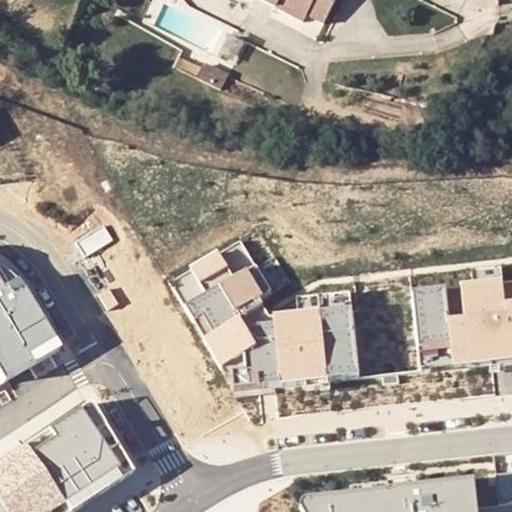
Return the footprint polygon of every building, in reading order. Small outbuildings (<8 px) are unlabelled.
[(304,0),(321,9),(325,0),(288,0),(301,7),(304,0)] [(105,224),(76,241),(85,256),(114,240),(105,224)] [(359,377),(352,310),(269,318),(259,300),(272,292),(241,240),(171,282),(226,376),(233,376),(234,391),(359,377)] [(511,270),(412,280),(419,359),(491,352),(490,344),(511,341),(511,270)] [(0,384),(0,385),(56,352),(19,290),(5,276),(0,271),(0,384)] [(110,288),(98,295),(107,310),(118,304),(110,288)] [(81,511),(135,476),(93,406),(0,467),(0,511),(81,511)] [(511,473),(496,475),(499,506),(508,504),(511,503),(511,502),(511,473)] [(305,508),(306,511),(482,511),(482,506),(479,481),(309,499),(308,500),(307,500),(305,502),(305,503),(304,505),(304,506),(305,507),(305,508)]
